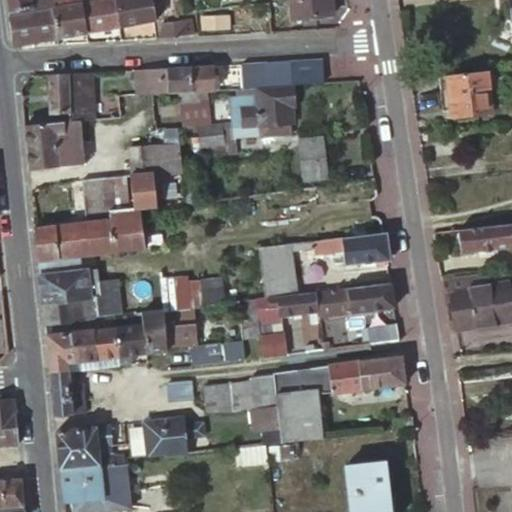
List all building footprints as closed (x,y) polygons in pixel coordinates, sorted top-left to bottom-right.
[(6,0),(8,13),(30,9),(31,12),(52,8),(71,5),(81,4),(80,0),(6,0)] [(114,0),(105,0),(81,4),(86,32),(91,31),(119,26),(114,0)] [(114,0),(119,26),(152,20),(156,20),(152,0),(114,0)] [(152,0),(156,20),(167,18),(175,16),(173,0),(152,0)] [(173,0),(175,16),(190,13),(190,12),(188,0),(173,0)] [(331,0),(289,0),(292,19),(333,14),(331,0)] [(52,8),(57,37),(58,37),(85,32),(86,32),(81,4),(71,5),(52,8)] [(9,15),(13,45),(18,44),(57,37),(52,8),(31,12),(9,15)] [(229,12),(201,15),(203,30),(231,26),(229,12)] [(190,18),(179,20),(181,35),(192,33),(190,18)] [(176,36),(181,35),(179,20),(161,22),(162,31),(164,31),(164,37),(175,35),(176,36)] [(322,59),(289,61),(290,84),(292,84),(314,83),(323,82),(322,59)] [(265,62),(266,86),(272,86),(290,85),(288,61),(265,62)] [(242,63),(244,88),(266,86),(265,62),(242,63)] [(227,64),(228,89),(239,88),(244,88),(242,63),(227,64)] [(167,67),(168,93),(214,90),(213,65),(203,65),(167,67)] [(167,67),(138,69),(139,94),(168,93),(167,67)] [(486,70),(448,74),(453,117),(492,112),(486,70)] [(68,73),(71,120),(78,119),(92,118),(89,71),(68,73)] [(50,114),(51,121),(71,120),(68,73),(47,74),(50,114)] [(266,86),(244,88),(239,88),(240,95),(230,96),(231,123),(233,126),(291,122),(291,105),(293,105),(292,84),(290,84),(290,85),(272,86),(266,86)] [(179,103),(182,124),(205,121),(204,114),(209,114),(208,100),(179,103)] [(26,146),(80,142),(78,119),(71,120),(51,121),(24,123),(26,146)] [(192,137),(193,148),(196,147),(222,144),(220,123),(197,125),(198,136),(192,137)] [(197,125),(182,126),(183,148),(193,148),(192,137),(198,136),(197,125)] [(163,127),(164,144),(179,143),(177,127),(163,127)] [(300,142),(304,178),(325,175),(320,140),(300,142)] [(27,168),(86,164),(85,154),(80,154),(80,142),(26,146),(27,168)] [(133,208),(139,208),(156,205),(152,171),(153,171),(152,159),(165,158),(165,173),(181,171),(179,143),(164,144),(150,144),(131,145),(135,174),(130,174),(133,208)] [(222,144),(196,147),(198,158),(235,154),(234,143),(222,144)] [(250,167),(252,194),(266,193),(264,165),(250,167)] [(83,178),(82,178),(85,217),(90,217),(110,215),(110,211),(133,208),(130,174),(126,175),(83,178)] [(185,202),(163,205),(164,217),(186,215),(185,202)] [(33,226),(37,259),(144,247),(139,208),(133,208),(110,211),(110,215),(111,218),(33,226)] [(511,222),(457,229),(461,252),(511,246),(511,222)] [(386,233),(382,233),(342,237),(342,235),(306,240),(307,247),(314,246),(315,252),(343,249),(344,263),(361,261),(362,268),(376,266),(375,260),(387,259),(389,258),(386,233)] [(262,278),(291,276),(291,275),(294,275),(291,249),(307,247),(306,240),(258,245),(262,278)] [(41,291),(45,323),(70,320),(74,319),(74,318),(74,316),(120,311),(117,279),(98,281),(97,266),(38,274),(41,291)] [(143,311),(163,308),(190,305),(187,279),(162,282),(161,270),(129,273),(134,311),(134,312),(143,311)] [(486,272),(452,276),(454,291),(451,291),(456,330),(511,321),(511,305),(509,283),(488,286),(486,272)] [(187,279),(190,305),(191,305),(205,303),(224,301),(221,275),(187,279)] [(262,278),(264,296),(293,293),(291,276),(262,278)] [(321,289),(315,290),(318,311),(319,316),(394,307),(393,304),(390,281),(321,289)] [(281,313),(318,311),(315,290),(293,293),(264,296),(256,297),(258,322),(281,319),(281,313)] [(256,297),(240,299),(244,336),(259,334),(259,333),(258,322),(256,297)] [(190,305),(163,308),(143,311),(147,351),(167,348),(166,344),(196,341),(191,305),(190,305)] [(147,351),(143,311),(134,312),(134,311),(114,313),(118,354),(130,352),(147,351)] [(118,354),(114,313),(93,316),(97,356),(118,354)] [(70,320),(74,358),(97,356),(93,316),(74,318),(74,319),(70,320)] [(281,319),(258,322),(259,333),(283,331),(281,319)] [(70,320),(45,323),(46,334),(50,368),(68,366),(67,359),(74,358),(70,320)] [(368,326),(370,343),(399,339),(396,322),(368,326)] [(259,334),(260,356),(286,353),(283,331),(259,333),(259,334)] [(245,358),(243,341),(220,343),(222,361),(245,358)] [(222,361),(220,343),(189,347),(191,365),(222,361)] [(118,354),(118,362),(131,361),(130,352),(118,354)] [(98,365),(118,362),(118,354),(97,356),(98,365)] [(279,428),(281,441),(298,439),(323,436),(318,394),(406,383),(401,356),(336,364),(336,362),(272,370),(272,371),(276,405),(279,428)] [(68,366),(50,368),(54,414),(72,413),(84,412),(82,382),(69,383),(68,366)] [(254,407),(260,407),(276,405),(272,371),(250,374),(254,407)] [(167,382),(168,401),(192,398),(190,379),(167,382)] [(230,383),(231,410),(250,408),(251,407),(250,380),(230,383)] [(203,385),(205,410),(230,407),(227,382),(203,385)] [(14,397),(0,397),(0,443),(19,442),(14,397)] [(263,430),(279,428),(276,405),(260,407),(254,407),(251,407),(250,408),(253,431),(263,430)] [(143,426),(147,455),(165,453),(165,454),(186,451),(184,436),(204,434),(202,421),(191,422),(190,416),(182,417),(182,415),(143,420),(143,426)] [(393,418),(394,428),(412,426),(411,416),(393,418)] [(56,429),(58,450),(98,445),(113,444),(111,423),(56,429)] [(143,426),(133,427),(137,456),(147,455),(143,426)] [(264,442),(267,442),(269,442),(281,441),(279,428),(263,430),(264,442)] [(281,441),(269,442),(270,457),(271,457),(273,471),(301,468),(298,439),(281,441)] [(58,452),(59,469),(99,464),(100,466),(125,463),(125,457),(124,453),(113,454),(113,451),(98,452),(98,445),(58,450),(58,452)] [(345,464),(351,511),(391,511),(385,461),(345,464)] [(99,464),(59,469),(63,500),(73,499),(73,511),(98,511),(131,509),(126,463),(125,463),(100,466),(99,464)] [(22,478),(0,479),(0,506),(24,504),(23,499),(22,478)]
